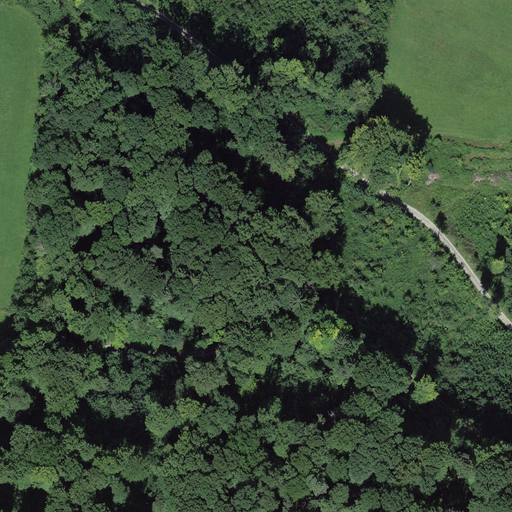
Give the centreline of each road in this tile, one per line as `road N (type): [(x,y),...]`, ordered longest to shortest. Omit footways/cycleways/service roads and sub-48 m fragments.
road 1 (track): [(0,381),(96,348),(183,355),(284,331),(336,335),(410,371),(477,432),(511,451)]
road 2 (track): [(124,0),(152,7),(347,167),(441,231),(511,319)]
road 3 (track): [(284,331),(372,404),(448,511)]
